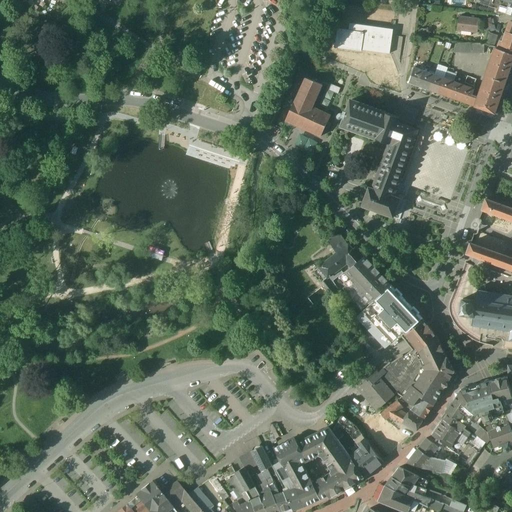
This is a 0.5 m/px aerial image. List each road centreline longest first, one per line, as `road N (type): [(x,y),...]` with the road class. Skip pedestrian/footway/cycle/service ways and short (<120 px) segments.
road 1 (residential): [(436,289),(402,275),(244,125),(153,103),(45,99),(0,85)]
road 2 (residential): [(382,358),(312,417),(294,414),(248,371),(130,398),(58,447),(0,506)]
road 3 (residential): [(511,116),(497,124),(436,289)]
